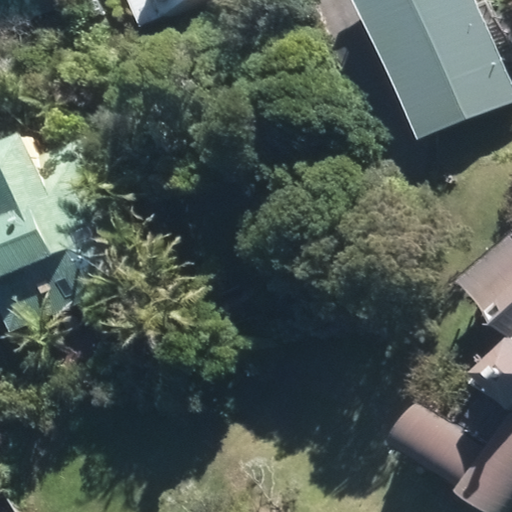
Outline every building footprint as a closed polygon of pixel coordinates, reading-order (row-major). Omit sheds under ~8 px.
[(55,0),(0,0),(0,30),(58,5),(55,0)] [(127,0),(139,25),(195,0),(127,0)] [(511,57),(485,0),(349,0),(415,140),(511,94),(511,57)] [(0,313),(8,330),(136,270),(73,135),(37,152),(23,121),(0,131),(0,313)] [(511,235),(460,281),(498,324),(455,361),(500,400),(511,390),(511,235)] [(511,511),(511,410),(478,451),(413,398),(380,438),(484,511),(511,511)]
